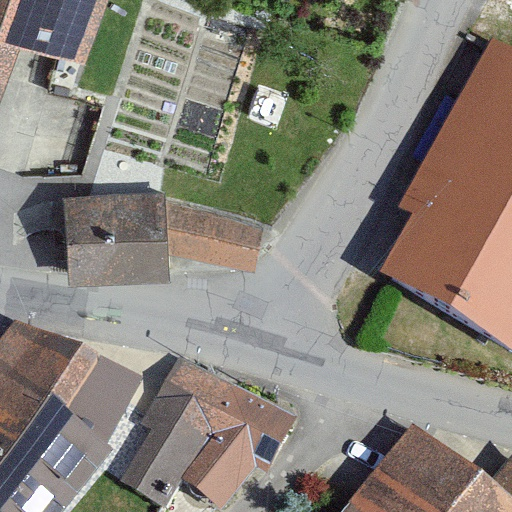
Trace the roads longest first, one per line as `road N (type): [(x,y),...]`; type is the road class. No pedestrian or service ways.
road 1 (unclassified): [(247,351),(443,0)]
road 2 (tertiary): [(247,351),(511,425)]
road 3 (tertiary): [(0,317),(72,320),(247,351)]
